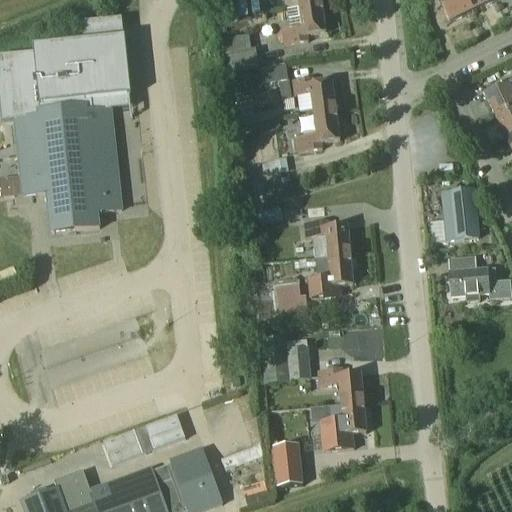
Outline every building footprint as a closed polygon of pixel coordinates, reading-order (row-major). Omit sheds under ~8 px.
[(248,18),(246,0),(221,0),(224,25),(238,23),(238,19),(248,18)] [(286,0),(288,10),(300,9),(300,10),(322,7),(321,0),(286,0)] [(473,15),(465,0),(436,0),(450,26),(473,15)] [(465,0),(473,15),(495,4),(493,0),(465,0)] [(322,7),(300,10),(300,11),(287,12),(290,31),(283,32),(285,49),(308,46),(307,40),(326,37),(322,7)] [(0,123),(15,122),(39,120),(38,115),(87,110),(88,114),(112,112),(129,110),(120,23),(78,27),(80,46),(28,51),(29,55),(0,58),(0,123)] [(259,72),(256,52),(246,54),(244,41),(219,44),(221,58),(230,56),(233,76),(259,72)] [(263,95),(258,76),(238,81),(242,100),(263,95)] [(313,81),(290,84),(292,100),(298,99),(300,115),(314,113),(314,118),(336,115),(332,84),(314,87),(313,81)] [(511,85),(486,99),(496,121),(511,112),(511,85)] [(122,213),(112,112),(88,114),(87,110),(38,115),(39,120),(15,122),(23,200),(47,197),(51,236),(100,231),(98,216),(122,213)] [(511,112),(496,121),(507,141),(511,138),(511,112)] [(336,115),(314,118),(317,137),(297,140),(299,156),(323,153),(322,147),(340,145),(336,115)] [(289,175),(286,161),(265,165),(265,168),(262,168),(264,179),(289,175)] [(23,198),(20,180),(0,182),(0,188),(2,201),(23,198)] [(450,196),(455,244),(479,242),(474,194),(450,196)] [(261,229),(283,222),(279,209),(257,215),(261,229)] [(306,243),(313,242),(315,262),(329,261),(351,259),(348,229),(329,231),(329,224),(305,226),(306,243)] [(317,283),(309,284),(311,303),(336,301),(335,291),(353,289),(351,259),(329,261),(315,262),(317,283)] [(479,298),(489,297),(490,304),(511,302),(510,284),(497,285),(495,272),(449,276),(451,300),(467,299),(467,306),(480,305),(479,298)] [(277,316),(308,314),(307,301),(299,302),(298,285),(272,287),(273,294),(271,294),(273,317),(277,317),(277,316)] [(264,385),(264,387),(311,383),(308,351),(287,353),(286,341),(260,343),(264,385)] [(342,409),(364,407),(361,377),(343,378),(342,372),(318,374),(320,390),(340,388),(342,409)] [(332,425),(321,426),(323,456),(354,453),(353,438),(367,437),(364,407),(342,409),(330,410),(332,425)] [(299,447),(270,450),(274,492),(291,490),(303,489),(301,462),(299,447)] [(223,462),(227,472),(264,459),(260,449),(223,462)] [(151,471),(90,494),(83,475),(56,485),(58,492),(21,505),(23,511),(210,511),(223,507),(202,451),(169,463),(171,468),(153,475),(151,471)] [(247,500),(268,495),(266,485),(244,491),(247,500)]
